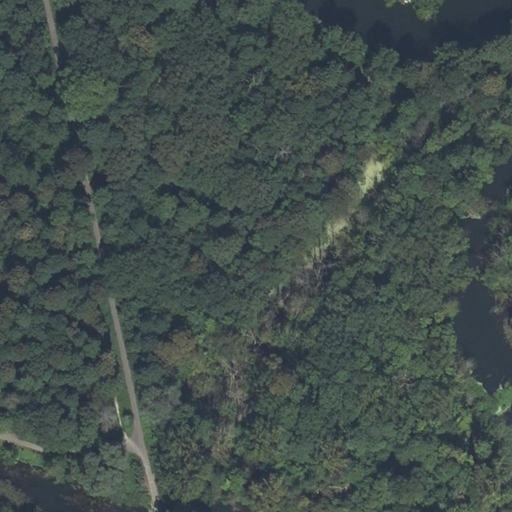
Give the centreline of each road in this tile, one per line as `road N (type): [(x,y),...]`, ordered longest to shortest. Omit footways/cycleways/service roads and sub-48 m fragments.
road 1 (track): [(157,511),(48,0)]
road 2 (unknown): [(27,0),(123,431),(133,445)]
road 3 (track): [(0,434),(58,453),(144,444)]
